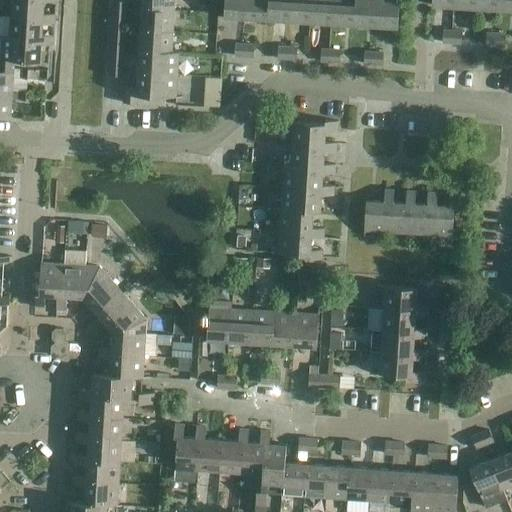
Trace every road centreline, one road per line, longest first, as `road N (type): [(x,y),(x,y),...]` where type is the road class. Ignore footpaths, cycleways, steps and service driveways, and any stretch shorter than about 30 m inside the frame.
road 1 (residential): [(511,121),(489,107),(422,105),(357,86),(281,82),(202,144),(31,136)]
road 2 (residential): [(199,407),(452,427),(511,406)]
road 3 (residential): [(17,357),(31,136)]
road 4 (residential): [(1,433),(26,436),(54,411),(50,375),(17,357)]
